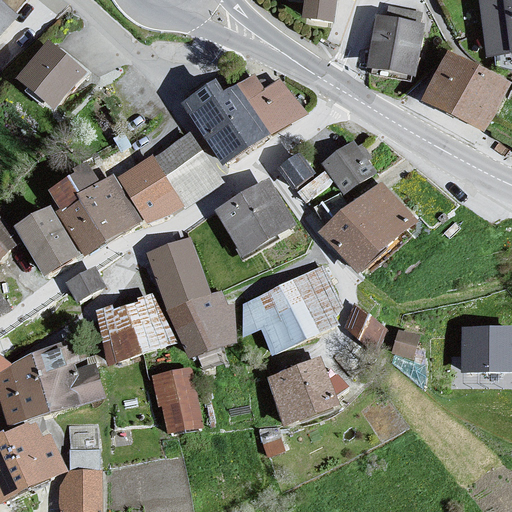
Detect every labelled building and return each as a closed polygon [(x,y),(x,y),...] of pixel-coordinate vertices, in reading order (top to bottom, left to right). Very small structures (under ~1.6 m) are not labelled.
[(307,27),(330,30),(334,0),(285,0),(285,7),(309,10),(307,27)] [(511,0),(478,0),(486,57),(511,53),(511,0)] [(0,10),(0,47),(18,26),(0,10)] [(380,24),(369,76),(416,85),(427,34),(380,24)] [(450,47),(424,97),(486,129),(511,79),(450,47)] [(52,51),(20,90),(58,120),(89,82),(52,51)] [(283,85),(250,110),(273,142),(306,117),(283,85)] [(239,95),(194,126),(227,175),(273,142),(250,110),(239,95)] [(193,133),(156,156),(183,202),(222,178),(193,133)] [(354,141),(322,163),(343,194),(375,173),(354,141)] [(299,152),(279,166),(293,187),(314,173),(299,152)] [(156,156),(119,179),(146,224),(183,202),(156,156)] [(114,176),(57,208),(85,257),(142,225),(114,176)] [(379,179),(321,228),(357,272),(416,223),(379,179)] [(269,188),(216,219),(244,266),(297,235),(269,188)] [(48,207),(12,228),(19,239),(42,279),(78,257),(48,207)] [(0,217),(0,255),(19,239),(0,217)] [(192,234),(149,249),(170,310),(191,356),(236,339),(232,301),(218,305),(192,234)] [(329,272),(241,309),(243,343),(261,337),(275,364),(330,334),(337,292),(329,272)] [(0,289),(0,316),(12,309),(0,289)] [(154,292),(96,309),(112,363),(170,347),(154,292)] [(511,323),(460,324),(460,371),(511,370),(511,323)] [(420,334),(399,327),(392,351),(413,357),(420,334)] [(0,379),(0,399),(8,424),(106,397),(89,335),(32,353),(0,379)] [(321,354),(267,375),(286,426),(340,405),(321,354)] [(189,369),(151,378),(164,438),(203,429),(189,369)] [(0,434),(0,503),(68,471),(52,432),(42,438),(34,419),(0,434)] [(101,511),(101,469),(72,470),(62,490),(64,511),(101,511)]
